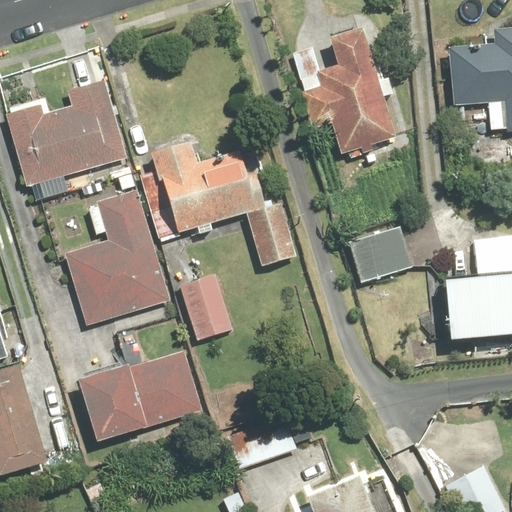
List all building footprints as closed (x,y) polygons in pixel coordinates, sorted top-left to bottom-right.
[(494,44),(446,49),(452,108),(502,104),(505,136),(511,135),(511,27),(493,29),(494,44)] [(395,138),(361,29),(327,39),(336,66),(316,72),(320,87),(300,93),(311,130),(331,124),(341,154),(395,138)] [(40,105),(4,114),(25,188),(127,160),(105,82),(68,92),(72,107),(43,115),(40,105)] [(154,172),(140,177),(159,242),(246,217),(261,267),(299,256),(283,202),(266,207),(249,148),(195,164),(189,142),(149,154),(154,172)] [(107,240),(63,253),(86,328),(171,302),(138,191),(96,203),(107,240)] [(403,227),(347,242),(359,284),(414,269),(403,227)] [(511,274),(443,281),(448,340),(511,334),(511,274)] [(218,275),(174,287),(190,343),(234,330),(218,275)] [(128,365),(76,380),(95,443),(202,411),(185,351),(129,368),(128,365)] [(0,477),(45,464),(16,366),(0,370),(0,477)] [(222,448),(230,473),(294,452),(286,427),(222,448)] [(375,511),(359,473),(304,495),(311,511),(375,511)] [(245,511),(234,488),(214,497),(220,511),(245,511)]
